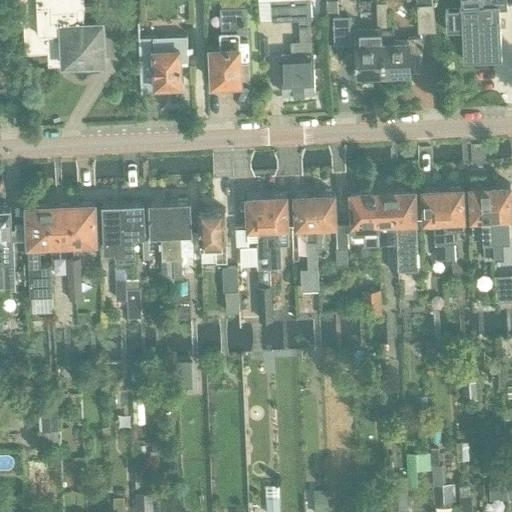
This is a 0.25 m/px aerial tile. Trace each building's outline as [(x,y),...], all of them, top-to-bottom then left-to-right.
[(16,0),(17,18),(17,23),(18,23),(25,23),(26,52),(49,51),(50,57),(65,56),(65,60),(87,59),(91,67),(100,67),(103,59),(105,59),(103,18),(100,19),(99,19),(98,2),(85,2),(84,0),(16,0)] [(237,80),(241,80),(239,31),(247,31),(248,18),(246,0),(221,0),(222,6),(223,32),(223,46),(213,47),(214,81),(216,81),(216,86),(231,85),(231,80),(237,79),(237,80)] [(272,0),(273,20),(300,18),(301,40),(293,40),(294,54),(282,54),(284,92),(316,90),(315,53),(312,53),(311,18),(313,18),(311,0),(272,0)] [(337,0),(327,0),(328,11),(338,11),(337,0)] [(462,8),(446,9),(447,30),(463,29),(464,59),(502,58),(499,5),(506,4),(506,8),(508,8),(507,0),(481,0),(482,5),(462,6),(462,8)] [(359,73),(385,72),(384,39),(384,28),(388,27),(387,14),(386,1),(377,1),(378,14),(378,27),(358,28),(358,40),(357,40),(358,55),(356,55),(356,60),(358,60),(359,73)] [(433,3),(419,4),(418,4),(419,31),(436,31),(433,3)] [(351,15),(334,15),(336,42),(352,42),(351,15)] [(188,33),(166,34),(141,35),(140,20),(139,20),(142,92),(144,91),(143,81),(166,80),(166,83),(182,83),(181,60),(189,59),(188,33)] [(384,39),(385,72),(411,71),(411,69),(424,69),(423,45),(424,45),(423,42),(422,35),(409,35),(409,38),(394,39),(394,28),(388,27),(384,28),(384,39)] [(0,57),(11,57),(5,29),(0,29),(0,57)] [(267,38),(259,39),(260,55),(268,55),(267,38)] [(7,101),(22,100),(24,100),(20,88),(19,88),(6,89),(7,101)] [(485,257),(494,257),(491,183),(471,184),(472,217),(473,237),(484,237),(485,257)] [(491,183),(494,257),(504,256),(502,215),(511,214),(511,204),(511,183),(491,183)] [(443,186),(446,257),(456,257),(455,229),(465,228),(464,185),(443,186)] [(437,258),(446,257),(443,186),(423,187),(424,219),(435,218),(437,258)] [(395,188),(398,261),(398,268),(419,267),(415,187),(395,188)] [(398,268),(398,261),(395,188),(375,189),(377,243),(388,242),(390,269),(398,269),(398,268)] [(364,243),(377,243),(375,189),(350,190),(352,239),(364,239),(364,243)] [(317,247),(318,247),(327,246),(326,223),(337,223),(338,247),(349,247),(348,222),(337,222),(335,191),(315,192),(317,247)] [(319,288),(318,247),(317,247),(315,192),(295,193),(296,225),(307,224),(308,247),(309,267),(302,267),(303,288),(319,288)] [(287,193),(267,194),(270,265),(280,264),(279,243),(289,243),(288,225),(287,193)] [(273,317),(270,265),(267,194),(246,195),(248,224),(236,225),(237,244),(256,243),(260,317),(273,317)] [(173,280),(172,258),(170,198),(150,199),(151,233),(162,233),(163,258),(162,258),(163,281),(173,280)] [(191,198),(170,198),(172,258),(174,258),(175,277),(183,276),(182,259),(182,253),(193,252),(192,232),(191,198)] [(123,200),(126,260),(136,259),(134,234),(145,234),(144,199),(123,200)] [(103,201),(104,235),(105,248),(116,248),(116,260),(126,260),(123,200),(103,201)] [(72,202),(73,242),(96,241),(95,201),(72,202)] [(51,243),(73,242),(72,202),(49,203),(51,243)] [(26,204),(29,266),(30,295),(37,296),(44,296),(52,294),(50,265),(40,266),(39,243),(51,243),(49,203),(26,204)] [(11,204),(0,204),(0,288),(6,288),(14,288),(13,264),(13,239),(12,239),(12,235),(12,231),(11,204)] [(226,208),(199,209),(201,246),(201,260),(217,259),(227,259),(226,245),(227,245),(226,208)] [(15,231),(12,231),(12,235),(15,235),(15,239),(23,238),(23,223),(15,223),(15,231)] [(74,258),(76,298),(83,298),(81,257),(74,258)] [(70,299),(76,298),(74,258),(68,258),(70,299)] [(238,265),(223,265),(224,290),(227,290),(228,311),(240,310),(238,265)] [(117,298),(128,298),(127,287),(126,278),(116,278),(117,298)] [(127,287),(128,298),(129,316),(142,315),(141,287),(127,287)] [(380,287),(363,288),(364,314),(381,313),(380,287)] [(190,359),(180,360),(181,385),(192,384),(198,384),(196,359),(190,359)] [(476,380),(462,381),(464,400),(477,399),(476,380)] [(59,440),(58,406),(40,407),(40,430),(39,430),(39,439),(46,439),(46,440),(59,440)] [(406,451),(408,488),(418,488),(417,468),(431,468),(431,450),(406,451)] [(444,463),(432,464),(434,483),(445,482),(444,463)] [(507,475),(489,475),(490,500),(507,499),(507,497),(507,475)] [(452,482),(445,482),(434,483),(435,504),(454,503),(452,482)] [(280,511),(279,484),(266,485),(266,511),(280,511)] [(328,511),(327,487),(314,487),(314,511),(328,511)] [(153,511),(153,491),(135,491),(135,511),(153,511)] [(471,494),(460,494),(460,508),(472,508),(471,494)] [(113,497),(113,511),(124,511),(124,497),(113,497)]
